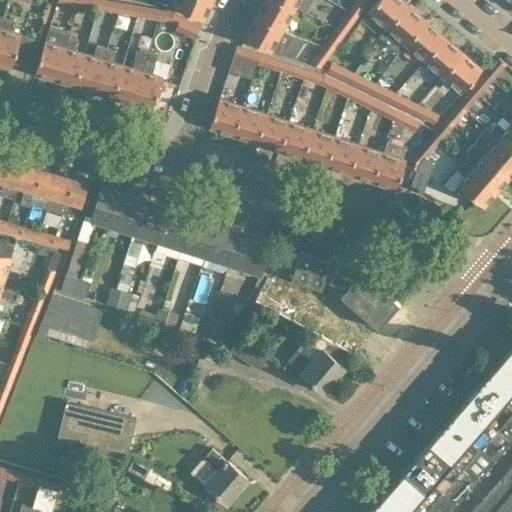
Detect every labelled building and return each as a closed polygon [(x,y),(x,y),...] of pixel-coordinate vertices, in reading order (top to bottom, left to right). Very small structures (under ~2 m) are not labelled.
[(97,8),(98,0),(77,0),(77,4),(97,8)] [(117,12),(119,2),(107,0),(98,0),(97,8),(117,12)] [(203,19),(211,1),(209,0),(175,0),(173,6),(203,19)] [(282,29),(294,8),(280,0),(264,0),(256,14),(282,29)] [(367,4),(369,1),(367,0),(358,0),(350,11),(357,17),(367,4)] [(401,0),(378,0),(368,11),(386,27),(385,28),(386,28),(407,4),(401,0)] [(138,16),(139,6),(119,2),(117,12),(138,16)] [(425,20),(407,4),(386,28),(385,28),(379,36),(396,51),(404,42),(405,43),(425,20)] [(158,19),(159,9),(139,6),(138,16),(158,19)] [(159,9),(158,19),(170,21),(176,24),(180,15),(171,11),(159,9)] [(345,34),(357,17),(350,11),(338,29),(345,34)] [(281,54),(292,35),(282,29),(256,14),(244,36),(270,50),(271,50),(281,54)] [(194,37),(200,24),(180,15),(176,24),(175,28),(194,37)] [(31,70),(40,39),(11,31),(14,20),(4,18),(0,33),(0,62),(12,66),(13,65),(31,70)] [(444,36),(425,20),(405,43),(424,59),(444,36)] [(54,77),(67,36),(69,30),(49,24),(35,71),(54,77)] [(332,51),(345,34),(338,29),(325,47),(332,51)] [(74,83),(83,53),(73,50),(77,39),(67,36),(54,77),(74,83)] [(462,52),(444,36),(424,59),(442,75),(462,52)] [(93,89),(106,48),(96,44),(92,56),(83,53),(74,83),(93,89)] [(252,78),(257,62),(260,54),(236,46),(228,70),(252,78)] [(320,68),(332,51),(325,47),(313,63),(320,68)] [(113,95),(122,65),(113,62),(116,51),(106,48),(93,89),(113,95)] [(133,101),(145,59),(148,50),(139,48),(138,52),(136,51),(134,58),(136,59),(133,68),(122,65),(113,95),(133,101)] [(480,68),(462,52),(442,75),(461,91),(480,68)] [(283,62),(260,54),(257,62),(281,70),(283,62)] [(495,63),(486,73),(493,79),(507,64),(500,57),(495,63)] [(154,62),(145,59),(133,101),(152,107),(162,76),(151,73),(154,62)] [(306,70),(283,62),(281,70),(303,77),(306,70)] [(331,63),(328,71),(345,79),(349,71),(331,63)] [(324,76),(306,70),(303,77),(321,84),(326,86),(330,79),(324,76)] [(371,83),(349,71),(345,79),(367,90),(371,83)] [(486,73),(472,89),(479,95),(493,79),(486,73)] [(352,90),(330,79),(326,86),(348,97),(352,90)] [(394,94),(371,83),(367,90),(390,101),(394,94)] [(472,89),(459,104),(466,110),(479,95),(472,89)] [(374,101),(352,90),(348,97),(371,108),(374,101)] [(417,105),(394,94),(390,101),(413,112),(417,105)] [(233,133),(242,105),(219,97),(209,125),(233,133)] [(396,112),(374,101),(371,108),(393,119),(396,112)] [(453,125),(466,110),(459,104),(446,119),(453,125)] [(256,141),(265,113),(242,105),(233,133),(256,141)] [(438,115),(417,105),(413,112),(434,123),(438,115)] [(415,130),(419,123),(396,112),(393,119),(415,130)] [(279,149),(289,121),(280,118),(265,113),(256,141),(279,149)] [(440,141),(453,125),(446,119),(435,131),(432,134),(440,141)] [(312,128),(289,121),(279,149),(302,157),(312,128)] [(496,123),(489,131),(511,150),(511,122),(505,130),(496,123)] [(326,164),(335,136),(312,128),(302,157),(326,164)] [(511,172),(511,150),(486,128),(473,143),(509,175),(511,172)] [(426,157),(440,141),(432,134),(424,143),(413,156),(410,167),(416,169),(409,189),(422,193),(429,174),(434,164),(433,163),(426,157)] [(349,172),(358,144),(335,136),(326,164),(349,172)] [(382,152),(372,180),(396,188),(405,160),(402,159),(406,147),(387,141),(383,152),(382,152)] [(497,190),(509,175),(473,143),(466,150),(470,154),(463,161),(497,190)] [(372,180),(382,152),(381,151),(371,148),(358,144),(349,172),(372,180)] [(0,188),(9,158),(0,155),(0,188)] [(18,187),(25,163),(9,158),(0,188),(0,194),(13,198),(16,186),(18,187)] [(463,161),(443,184),(452,191),(458,184),(483,205),(497,190),(463,161)] [(25,163),(18,184),(25,186),(20,203),(29,205),(30,203),(40,168),(25,163)] [(46,208),(56,172),(40,168),(30,203),(46,208)] [(62,213),(72,177),(56,172),(46,208),(62,213)] [(88,182),(72,177),(62,213),(77,217),(88,182)] [(90,191),(82,215),(109,223),(113,211),(119,213),(125,194),(101,186),(98,194),(90,191)] [(113,211),(109,223),(133,231),(137,218),(143,221),(149,202),(125,194),(119,213),(113,211)] [(137,218),(133,231),(156,239),(161,226),(167,228),(173,210),(149,202),(143,221),(137,218)] [(161,226),(156,239),(180,247),(184,234),(191,236),(197,217),(173,210),(167,228),(161,226)] [(184,234),(180,247),(204,254),(208,242),(215,244),(221,225),(197,217),(191,236),(184,234)] [(20,234),(23,226),(7,221),(5,229),(20,234)] [(204,254),(201,265),(220,271),(225,269),(227,262),(228,262),(232,250),(239,252),(245,233),(221,225),(215,244),(208,242),(204,254)] [(36,238),(39,230),(23,226),(20,234),(36,238)] [(52,243),(54,235),(39,230),(36,238),(52,243)] [(232,250),(228,262),(259,272),(269,241),(245,233),(239,252),(232,250)] [(67,247),(70,239),(54,235),(52,243),(67,247)] [(0,273),(5,275),(11,256),(14,244),(0,239),(0,273)] [(92,280),(77,275),(87,242),(77,239),(61,289),(87,298),(92,280)] [(285,248),(271,289),(294,296),(308,255),(285,248)] [(308,255),(294,296),(317,304),(331,263),(308,255)] [(335,262),(329,282),(344,287),(341,294),(340,295),(378,328),(399,303),(382,288),(385,279),(335,262)] [(55,270),(46,267),(39,286),(47,289),(55,270)] [(0,295),(12,299),(14,291),(1,287),(5,275),(0,273),(0,295)] [(40,309),(47,289),(39,286),(31,306),(40,309)] [(111,287),(105,304),(116,308),(122,291),(116,289),(111,287)] [(116,308),(127,311),(132,294),(122,291),(116,308)] [(260,291),(256,300),(265,305),(270,296),(260,291)] [(102,310),(51,294),(35,334),(44,337),(45,333),(90,347),(102,310)] [(32,328),(40,309),(31,306),(24,325),(32,328)] [(157,308),(152,325),(163,329),(168,311),(157,308)] [(179,314),(168,311),(163,329),(173,332),(179,314)] [(206,316),(201,333),(211,337),(216,320),(206,316)] [(304,317),(301,323),(312,330),(315,321),(304,317)] [(227,323),(216,320),(211,337),(221,340),(227,323)] [(25,348),(32,328),(24,325),(16,344),(25,348)] [(344,366),(339,362),(349,352),(312,332),(288,360),(323,391),(344,366)] [(230,350),(259,369),(267,356),(238,337),(230,350)] [(17,367),(25,348),(16,344),(9,364),(17,367)] [(511,344),(502,356),(511,364),(511,344)] [(511,364),(502,356),(483,377),(511,401),(511,364)] [(10,386),(17,367),(9,364),(1,383),(10,386)] [(511,401),(483,377),(465,398),(511,437),(511,401)] [(0,404),(2,405),(10,386),(1,383),(0,386),(0,404)] [(511,443),(511,437),(465,398),(447,419),(497,462),(511,443)] [(66,400),(57,435),(127,452),(135,417),(66,400)] [(497,462),(447,419),(428,441),(478,483),(497,462)] [(478,483),(428,441),(410,462),(460,504),(478,483)] [(247,478),(230,463),(211,447),(191,470),(226,501),(247,478)] [(127,453),(103,493),(108,497),(133,457),(127,453)] [(453,511),(460,504),(410,462),(392,483),(426,511),(453,511)] [(511,511),(511,466),(472,511),(511,511)] [(0,475),(18,481),(21,473),(1,467),(0,471),(0,475)] [(38,487),(40,479),(21,473),(18,481),(38,487)] [(38,487),(32,507),(30,511),(51,511),(60,484),(40,479),(38,487)] [(426,511),(392,483),(373,504),(382,511),(426,511)]
